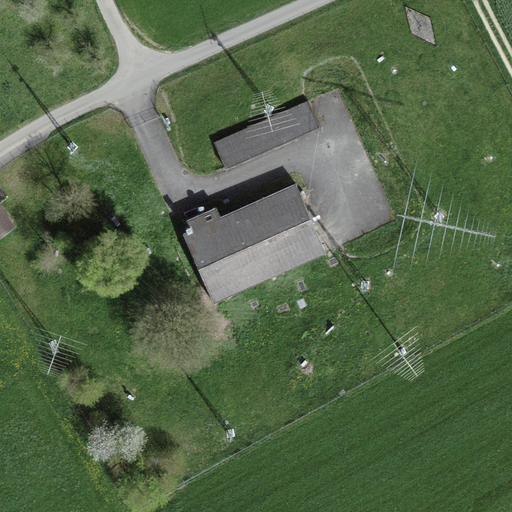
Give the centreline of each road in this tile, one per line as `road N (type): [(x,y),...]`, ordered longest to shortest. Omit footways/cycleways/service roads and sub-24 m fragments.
road 1 (unclassified): [(143,77),(316,0)]
road 2 (unclassified): [(0,149),(143,77)]
